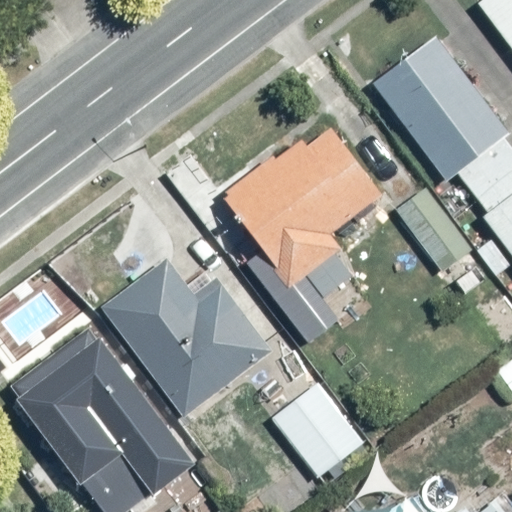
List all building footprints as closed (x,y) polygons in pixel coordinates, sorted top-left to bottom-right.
[(60,0),(37,0),(46,11),(60,0)] [(511,0),(477,0),(475,2),(511,48),(511,0)] [(434,36),(370,84),(443,180),(455,172),(485,210),(481,215),(511,258),(511,149),(503,138),(511,134),(434,36)] [(222,200),(286,284),(339,247),(329,235),(383,193),(326,123),(222,200)] [(424,187),(392,213),(464,302),(496,276),(424,187)] [(99,307),(180,417),(272,350),(217,278),(192,295),(165,257),(99,307)] [(98,339),(14,400),(101,511),(124,511),(191,464),(98,339)] [(362,444),(317,382),(272,414),(318,477),(362,444)]
